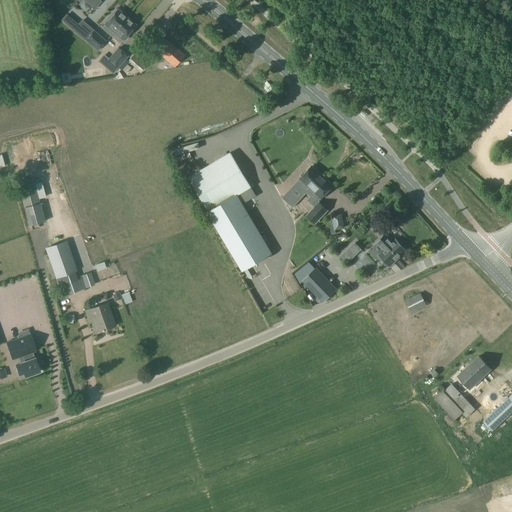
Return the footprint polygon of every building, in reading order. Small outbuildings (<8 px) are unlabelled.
[(99,0),(82,0),(94,10),(101,2),(99,0)] [(105,24),(102,28),(119,43),(123,39),(124,40),(128,36),(127,35),(130,31),(131,32),(136,27),(134,26),(135,25),(117,10),(117,11),(115,9),(111,14),(112,16),(109,20),(107,18),(104,23),(105,24)] [(86,40),(97,50),(105,41),(94,31),(86,40)] [(180,53),(162,37),(151,49),(172,68),(182,56),(180,54),(180,53)] [(127,61),(139,72),(147,65),(140,59),(148,51),(139,43),(131,52),(133,54),(127,61)] [(118,48),(108,60),(117,67),(127,56),(118,48)] [(15,157),(49,149),(48,140),(71,136),(68,124),(0,138),(0,167),(17,163),(15,157)] [(281,161),(298,147),(291,138),(274,152),(281,161)] [(240,205),(255,196),(231,155),(190,179),(244,269),(270,254),(240,205)] [(258,172),(282,198),(295,186),(271,160),(258,172)] [(301,179),(297,183),(312,196),(309,200),(316,206),(308,215),(316,222),(327,210),(317,200),(320,197),(321,198),(333,185),(312,166),(300,178),(301,179)] [(38,193),(21,197),(29,227),(45,221),(38,193)] [(279,213),(285,208),(279,201),(273,207),(279,213)] [(278,214),(267,224),(275,233),(286,223),(278,214)] [(342,214),(333,216),(336,228),(344,227),(342,214)] [(378,218),(366,227),(374,238),(386,229),(378,218)] [(383,249),(378,254),(390,266),(406,251),(394,239),(392,240),(388,236),(379,245),(383,249)] [(77,251),(50,260),(63,297),(96,285),(92,272),(86,274),(77,251)] [(391,268),(395,272),(404,268),(398,262),(391,268)] [(304,281),(323,301),(335,290),(316,269),(304,281)] [(37,281),(35,282),(34,279),(27,281),(32,294),(41,291),(37,281)] [(111,293),(119,291),(122,299),(129,296),(126,287),(118,290),(117,286),(109,288),(111,293)] [(421,295),(406,301),(411,312),(425,305),(421,295)] [(107,303),(86,311),(89,320),(92,319),(94,323),(92,323),(95,333),(115,326),(107,303)] [(369,326),(369,318),(354,318),(354,327),(369,326)] [(30,334),(6,341),(12,359),(19,357),(32,353),(36,352),(30,334)] [(134,353),(144,344),(135,334),(125,343),(134,353)] [(32,353),(19,357),(21,364),(17,366),(20,376),(25,375),(26,378),(39,373),(32,353)] [(479,355),(457,376),(470,389),(491,369),(479,355)] [(452,384),(435,399),(455,420),(462,413),(466,417),(475,409),(452,384)] [(511,394),(483,421),(492,431),(511,412),(511,394)] [(470,433),(473,437),(485,430),(478,419),(470,424),(474,430),(470,433)] [(476,511),(511,501),(511,478),(401,511),(476,511)]
